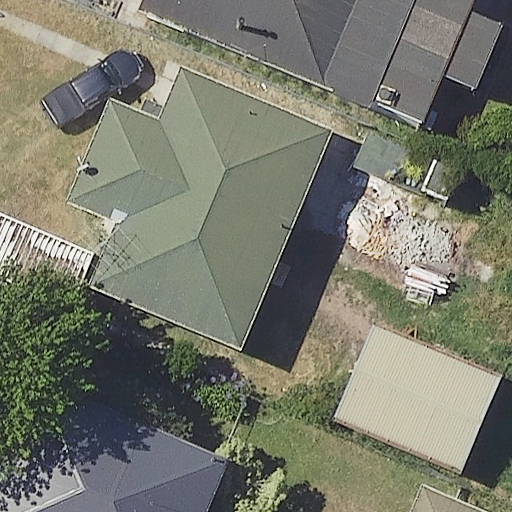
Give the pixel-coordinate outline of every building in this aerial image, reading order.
[(495,0),(154,0),(142,31),(436,149),(495,0)] [(333,156),(133,82),(79,228),(123,244),(98,313),(253,370),(333,156)] [(507,395),(382,344),(345,436),(470,487),(507,395)] [(229,511),(241,483),(30,406),(0,486),(0,511),(229,511)] [(454,511),(435,503),(430,511),(454,511)]
